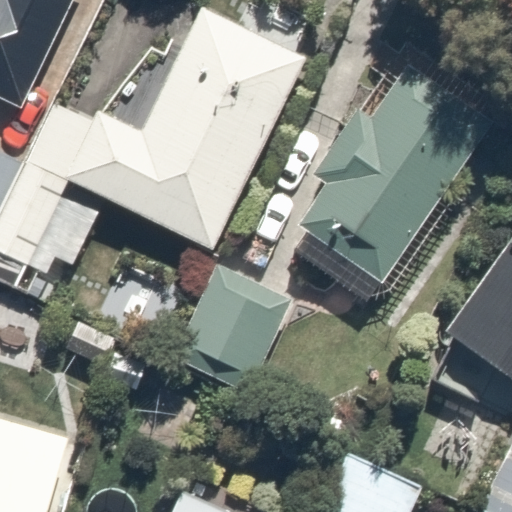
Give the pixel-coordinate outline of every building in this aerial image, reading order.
[(0,0),(0,97),(10,102),(54,0),(0,0)] [(295,43),(196,0),(176,0),(125,119),(45,84),(21,141),(0,132),(0,245),(16,253),(46,184),(204,252),(295,43)] [(479,116),(388,55),(274,224),(366,285),(479,116)] [(511,216),(432,325),(511,383),(511,216)] [(511,511),(511,408),(508,406),(460,510),(463,511),(511,511)] [(0,511),(39,511),(66,430),(0,408),(0,511)] [(375,465),(327,442),(293,511),(401,511),(403,508),(363,489),(375,465)] [(244,511),(157,470),(136,511),(244,511)]
